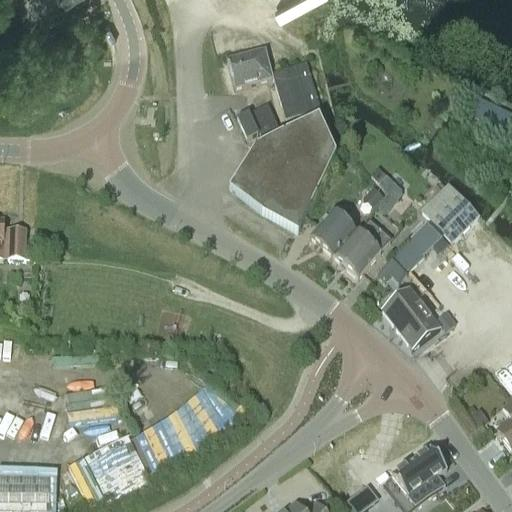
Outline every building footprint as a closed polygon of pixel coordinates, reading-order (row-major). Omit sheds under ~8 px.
[(272,84),(264,55),(227,63),(234,94),(272,84)] [(271,79),(285,124),(320,114),(306,68),(271,79)] [(474,101),(466,116),(504,135),(511,120),(474,101)] [(268,134),(277,130),(267,109),(258,113),(268,134)] [(260,138),(268,134),(258,113),(250,117),(260,138)] [(246,145),(256,138),(247,118),(236,123),(246,145)] [(254,152),(229,192),(260,216),(269,222),(283,230),(297,238),(334,161),(318,124),(254,152)] [(483,143),(489,133),(473,124),(468,134),(483,143)] [(401,196),(386,181),(377,173),(371,180),(370,180),(378,188),(387,198),(388,199),(376,212),(385,219),(401,201),(401,196)] [(447,190),(446,192),(422,216),(436,231),(463,206),(447,190)] [(373,211),(382,201),(372,192),(363,203),(373,211)] [(463,206),(436,231),(453,247),(479,222),(463,206)] [(354,236),(336,220),(331,216),(309,243),(331,262),(354,236)] [(0,264),(36,266),(37,256),(24,255),(25,235),(3,234),(3,224),(0,223),(0,264)] [(411,243),(389,264),(403,278),(406,275),(408,277),(425,261),(424,260),(441,242),(426,227),(411,243)] [(358,285),(381,258),(379,257),(389,246),(369,229),(359,240),(354,236),(331,262),(358,285)] [(411,355),(438,334),(409,295),(382,316),(411,355)] [(370,305),(377,314),(389,306),(382,296),(370,305)] [(175,420),(137,443),(154,484),(196,463),(240,421),(244,414),(207,389),(203,394),(175,420)] [(510,428),(497,438),(511,457),(511,456),(511,410),(503,418),(510,428)] [(472,411),(464,416),(468,422),(475,417),(472,411)] [(475,417),(468,422),(476,435),(486,428),(478,416),(475,417)] [(128,443),(84,466),(106,508),(147,487),(128,443)] [(391,484),(390,485),(391,486),(411,511),(418,511),(441,494),(433,485),(445,476),(446,475),(441,469),(436,463),(430,454),(429,455),(400,478),(392,484),(391,484)] [(53,511),(53,475),(0,473),(0,511),(53,511)] [(367,492),(344,510),(345,511),(368,511),(377,505),(367,492)]
